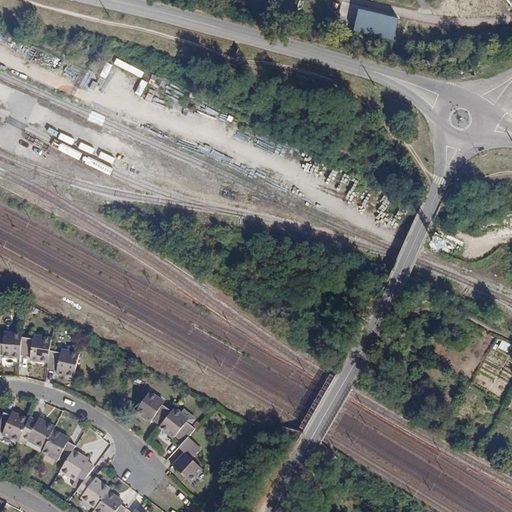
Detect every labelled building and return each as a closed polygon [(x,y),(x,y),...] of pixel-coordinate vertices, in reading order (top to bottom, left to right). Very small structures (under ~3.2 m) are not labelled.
[(511,0),(497,0),(494,3),(511,21),(511,0)] [(392,46),(399,21),(355,10),(348,34),(392,46)] [(117,58),(114,64),(140,77),(143,72),(117,58)] [(142,92),(151,95),(155,84),(141,79),(136,93),(123,88),(118,98),(137,105),(142,92)] [(2,357),(20,358),(20,354),(21,337),(21,333),(14,333),(14,337),(4,336),(0,335),(0,353),(2,353),(2,357)] [(29,356),(29,359),(47,362),(49,350),(52,338),(42,337),(42,340),(33,339),(21,337),(20,354),(29,356)] [(511,344),(501,340),(499,349),(510,353),(511,348),(511,344)] [(73,377),(79,354),(70,352),(69,355),(60,353),(49,350),(47,362),(46,367),(56,369),(55,373),(73,377)] [(28,373),(26,379),(37,383),(39,377),(28,373)] [(162,405),(155,400),(157,397),(148,391),(135,411),(149,422),(151,419),(160,425),(171,411),(162,405)] [(162,405),(164,402),(157,397),(155,400),(162,405)] [(173,408),(171,411),(160,425),(158,427),(172,438),(175,435),(183,442),(188,437),(195,430),(186,422),(179,417),(181,415),(173,408)] [(2,434),(19,442),(23,434),(29,420),(21,417),(20,420),(10,416),(4,413),(0,420),(0,429),(4,431),(2,434)] [(24,439),(27,441),(44,449),(53,430),(55,427),(47,423),(45,426),(37,421),(30,418),(29,420),(23,434),(26,436),(24,439)] [(58,460),(60,457),(66,461),(73,451),(75,446),(68,442),(60,438),(62,434),(53,430),(44,449),(42,452),(58,460)] [(200,448),(188,437),(183,442),(178,447),(184,452),(187,455),(181,462),(178,459),(171,466),(188,482),(201,468),(191,459),(200,448)] [(75,481),(77,478),(83,482),(87,478),(94,468),(86,463),(79,458),(81,456),(73,451),(66,461),(60,471),(75,481)] [(184,452),(178,459),(181,462),(187,455),(184,452)] [(82,496),(80,500),(95,510),(107,492),(109,490),(102,485),(100,488),(92,482),(87,478),(83,482),(76,492),(82,496)] [(102,485),(94,479),(92,482),(100,488),(102,485)] [(124,511),(126,510),(119,506),(112,501),(114,497),(107,492),(95,510),(93,511),(124,511)] [(119,506),(122,503),(114,497),(112,501),(119,506)]
